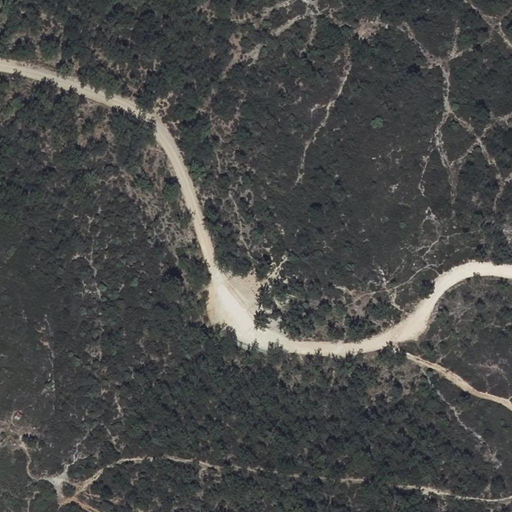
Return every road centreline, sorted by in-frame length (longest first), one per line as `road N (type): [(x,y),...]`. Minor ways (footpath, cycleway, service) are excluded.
road 1 (track): [(0,69),(45,77),(154,123),(227,307),(250,333),(324,351),(357,347),(419,322),(442,288),(466,272),(511,275)]
road 2 (track): [(93,511),(80,499),(90,478),(160,455),(276,480),(374,482),(491,501),(511,494)]
road 3 (track): [(511,411),(385,339)]
